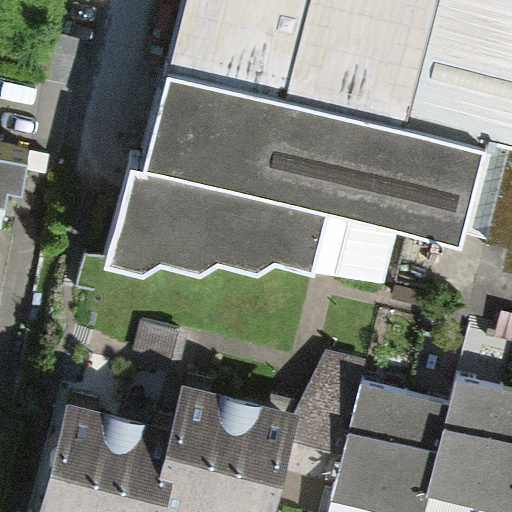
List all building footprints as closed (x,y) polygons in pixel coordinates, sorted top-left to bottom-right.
[(511,0),(184,0),(144,153),(133,150),(105,256),(143,266),(161,254),(202,266),(217,254),(260,264),(277,253),(314,263),(380,280),(395,223),(459,240),(462,228),(511,241),(511,258),(510,267),(511,267),(511,0)] [(0,138),(0,210),(7,175),(24,178),(30,144),(0,138)] [(290,352),(314,263),(277,253),(260,264),(217,254),(202,266),(161,254),(143,266),(105,256),(85,251),(72,324),(177,352),(180,328),(290,352)] [(135,362),(87,350),(79,381),(127,393),(135,362)] [(295,443),(343,454),(364,376),(367,360),(326,350),(294,417),(301,419),(295,443)] [(370,378),(364,376),(343,454),(333,493),(406,511),(426,511),(433,490),(511,510),(511,388),(468,377),(460,375),(453,399),(444,397),(370,378)] [(275,511),(295,443),(301,419),(294,417),(279,413),(197,392),(181,388),(169,432),(164,431),(83,409),(69,406),(41,511),(275,511)]
